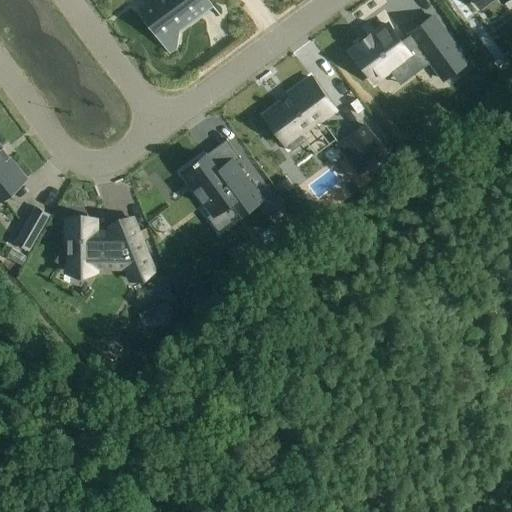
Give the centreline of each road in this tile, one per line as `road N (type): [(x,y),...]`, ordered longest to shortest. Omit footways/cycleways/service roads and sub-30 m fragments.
road 1 (residential): [(162,124),(112,160),(86,163),(67,151),(0,67)]
road 2 (residential): [(333,0),(162,124)]
road 3 (residential): [(69,0),(162,124)]
